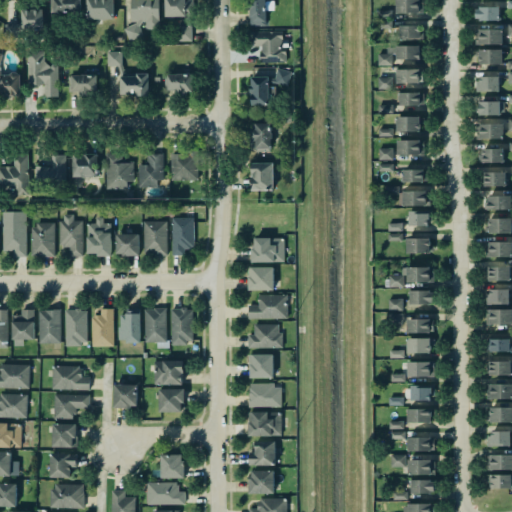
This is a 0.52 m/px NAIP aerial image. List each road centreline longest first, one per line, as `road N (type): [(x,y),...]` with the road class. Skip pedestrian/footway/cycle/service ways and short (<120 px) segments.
road 1 (residential): [(448,0),(460,511)]
road 2 (residential): [(214,511),(217,0)]
road 3 (residential): [(0,125),(216,123)]
road 4 (residential): [(0,286),(211,281)]
